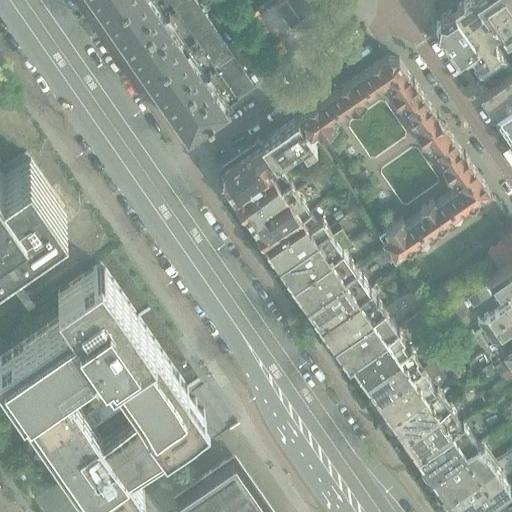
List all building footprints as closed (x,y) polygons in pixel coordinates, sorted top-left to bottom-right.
[(121,0),(97,0),(105,11),(121,0)] [(182,0),(121,0),(105,11),(146,70),(195,36),(174,6),(182,0)] [(491,42),(492,33),(501,27),(493,16),(491,18),(478,0),(463,0),(439,17),(440,17),(438,28),(437,28),(458,57),(465,53),(472,54),(471,58),(483,75),(506,59),(495,43),(491,42)] [(511,0),(478,0),(491,18),(493,16),(501,27),(508,38),(511,35),(511,0)] [(213,24),(195,36),(146,70),(187,130),(254,84),(213,24)] [(446,221),(456,213),(468,204),(469,206),(477,200),(476,198),(489,189),(470,161),(470,160),(465,152),(464,152),(456,141),(445,125),(446,125),(445,124),(438,113),(437,114),(418,87),(419,86),(413,78),(399,58),(385,55),(380,59),(380,58),(372,64),(372,65),(349,81),(348,80),(340,86),(341,87),(318,103),(317,102),(309,108),(310,108),(297,117),(314,139),(335,124),(332,118),(350,105),(353,110),(367,100),(363,96),(385,81),(392,81),(394,85),(387,90),(395,102),(401,98),(414,117),(408,121),(412,127),(411,128),(423,144),(424,143),(429,151),(434,147),(446,165),(441,168),(449,179),(453,176),(457,181),(455,187),(434,202),(431,198),(421,206),(424,210),(404,223),(401,219),(380,234),(387,245),(396,257),(406,249),(407,251),(416,244),(415,243),(437,227),(438,228),(447,222),(446,221)] [(275,69),(269,59),(261,64),(268,74),(275,69)] [(496,113),(511,102),(511,67),(506,59),(483,75),(474,80),(496,113)] [(511,129),(511,102),(496,113),(509,131),(511,129)] [(316,142),(314,139),(297,117),(297,116),(260,141),(271,156),(279,168),(283,165),(316,142)] [(0,255),(15,245),(43,226),(47,224),(47,223),(67,210),(52,189),(27,153),(26,151),(16,158),(0,134),(0,255)] [(265,161),(271,156),(260,141),(222,167),(220,178),(235,199),(272,172),(265,161)] [(249,220),(298,187),(283,165),(279,168),(272,172),(235,199),(249,220)] [(265,241),(312,208),(298,187),(249,220),(265,241)] [(283,258),(330,225),(323,215),(319,217),(312,208),(265,241),(272,252),(272,251),(279,253),(283,258)] [(343,215),(339,210),(333,215),(337,220),(343,215)] [(293,282),(344,245),(351,240),(341,226),(334,231),(330,225),(283,258),(278,261),(280,263),(292,262),(297,269),(292,280),(293,282)] [(499,264),(511,254),(511,241),(511,240),(492,254),(499,264)] [(310,298),(357,264),(344,245),(293,282),(299,291),(300,291),(306,292),(310,298)] [(503,286),(511,279),(511,257),(434,312),(454,342),(467,333),(456,318),(474,305),(503,286)] [(0,357),(0,373),(96,511),(110,511),(144,488),(132,471),(179,438),(175,432),(175,431),(177,431),(184,393),(182,393),(182,392),(188,388),(100,262),(57,292),(70,309),(0,357)] [(319,320),(371,284),(359,266),(357,264),(310,298),(306,301),(307,302),(311,299),(315,305),(314,311),(313,311),(319,320)] [(511,335),(511,279),(503,286),(474,305),(480,315),(477,318),(484,327),(473,335),(486,353),(511,335)] [(13,289),(25,306),(28,309),(35,304),(21,284),(13,289)] [(337,336),(384,303),(371,284),(319,320),(327,331),(334,332),(337,336)] [(346,359),(398,323),(384,303),(337,336),(338,338),(334,341),(346,359)] [(409,330),(426,318),(420,310),(403,322),(409,330)] [(363,377),(408,345),(402,335),(405,333),(398,323),(346,359),(348,362),(352,360),(355,364),(356,372),(357,373),(363,377)] [(376,396),(422,364),(415,354),(418,352),(412,342),(408,345),(363,377),(364,377),(368,383),(369,391),(370,392),(376,396)] [(511,353),(495,366),(503,377),(505,380),(506,379),(505,377),(511,372),(511,353)] [(390,415),(438,381),(446,375),(433,356),(422,364),(376,396),(377,396),(381,402),(382,410),(383,411),(390,415)] [(491,362),(482,368),(487,375),(487,376),(496,369),(491,362)] [(503,377),(492,384),(499,395),(510,387),(505,380),(503,377)] [(403,434),(448,402),(442,393),(445,390),(438,381),(390,415),(394,421),(396,428),(395,429),(396,430),(396,429),(403,434)] [(416,452),(461,421),(455,412),(458,410),(451,400),(448,402),(403,434),(407,439),(409,447),(408,447),(409,448),(416,452)] [(507,421),(511,417),(511,403),(501,412),(507,421)] [(430,473),(479,440),(464,419),(461,421),(416,452),(421,460),(423,468),(422,468),(423,470),(424,469),(430,473)] [(494,439),(505,432),(500,425),(490,432),(494,439)] [(445,494),(494,460),(480,439),(479,440),(430,473),(436,481),(435,486),(440,494),(445,494)] [(276,511),(234,451),(172,493),(184,511),(276,511)] [(493,511),(511,499),(502,486),(509,481),(494,460),(445,494),(451,502),(452,510),(452,511),(453,511),(467,511),(478,504),(483,511),(493,511)] [(511,486),(509,481),(502,486),(511,499),(511,498),(511,486)]
